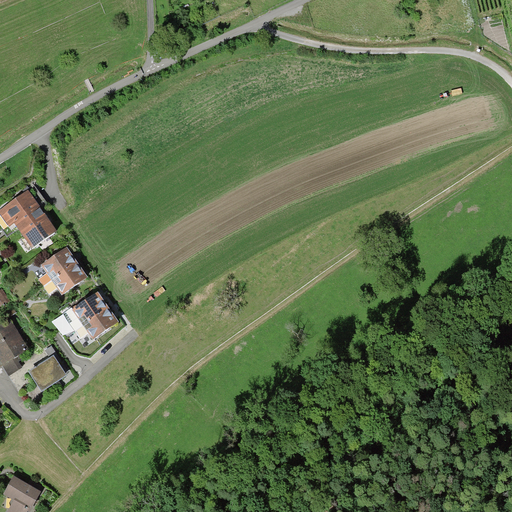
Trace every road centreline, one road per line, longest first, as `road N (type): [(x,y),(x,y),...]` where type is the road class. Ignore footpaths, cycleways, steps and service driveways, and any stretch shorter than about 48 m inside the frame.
road 1 (track): [(511,150),(189,370),(83,473)]
road 2 (track): [(252,25),(341,49),(476,55),(511,83)]
road 3 (residential): [(153,68),(0,157)]
road 4 (unclassified): [(153,68),(306,0)]
road 5 (residential): [(0,395),(31,417),(78,386),(122,341)]
